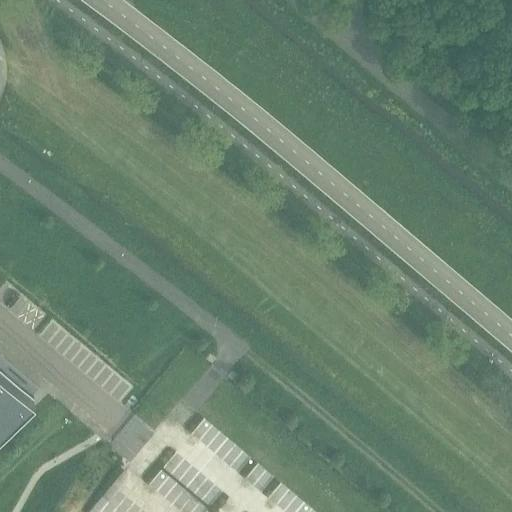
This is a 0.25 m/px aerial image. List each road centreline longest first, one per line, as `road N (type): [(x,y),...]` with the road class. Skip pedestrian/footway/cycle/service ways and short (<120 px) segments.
road 1 (tertiary): [(511,337),(101,0)]
road 2 (unclassified): [(122,426),(0,321)]
